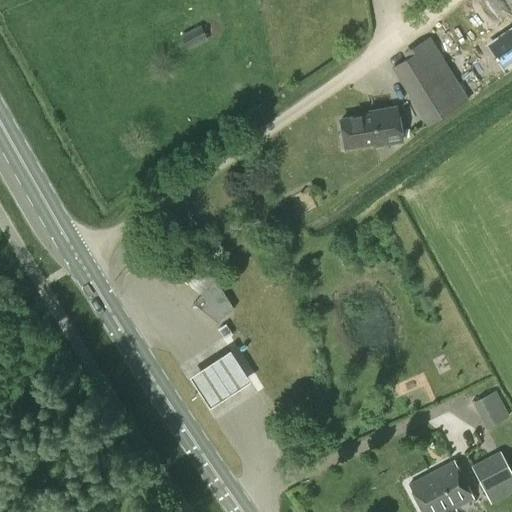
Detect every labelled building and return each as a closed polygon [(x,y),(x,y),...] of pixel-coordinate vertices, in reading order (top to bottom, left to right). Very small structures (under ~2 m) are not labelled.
[(187,50),(207,40),(199,25),(180,36),(187,50)] [(511,34),(488,51),(503,74),(511,68),(511,34)] [(454,110),(469,100),(448,67),(434,77),(418,51),(393,67),(420,111),(445,96),(454,110)] [(402,142),(396,106),(367,111),(368,115),(341,119),(345,145),(372,141),(373,147),(402,142)] [(217,323),(225,313),(233,308),(213,277),(192,303),(217,323)] [(235,355),(196,381),(216,412),(256,385),(235,355)] [(488,425),(511,414),(498,387),(475,398),(488,425)] [(484,491),(511,476),(511,475),(499,451),(471,466),(484,491)] [(421,511),(443,511),(471,498),(452,461),(420,478),(408,485),(421,511)]
